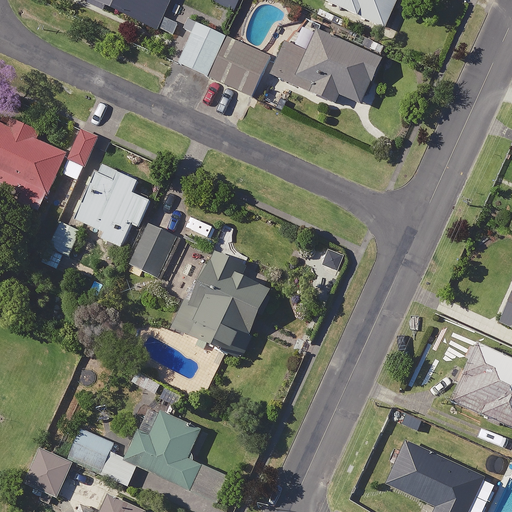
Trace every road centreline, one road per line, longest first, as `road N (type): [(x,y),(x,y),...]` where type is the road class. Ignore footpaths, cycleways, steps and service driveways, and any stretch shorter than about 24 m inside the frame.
road 1 (residential): [(0,35),(418,227)]
road 2 (residential): [(289,511),(418,227)]
road 3 (residential): [(418,227),(511,22)]
